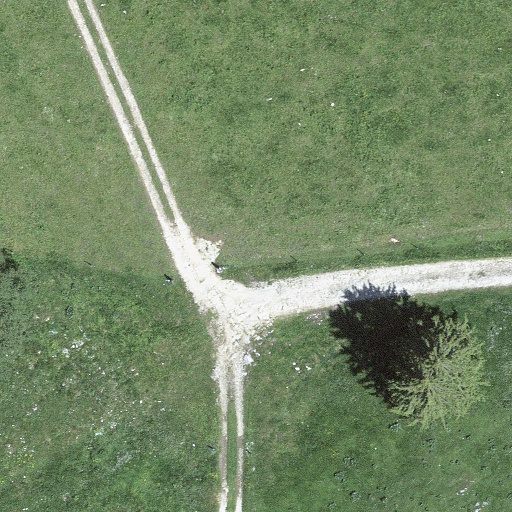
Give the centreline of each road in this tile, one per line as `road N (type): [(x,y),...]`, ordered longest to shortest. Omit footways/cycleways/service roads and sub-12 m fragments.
road 1 (track): [(84,0),(197,275),(238,297),(511,268)]
road 2 (track): [(230,511),(238,297)]
